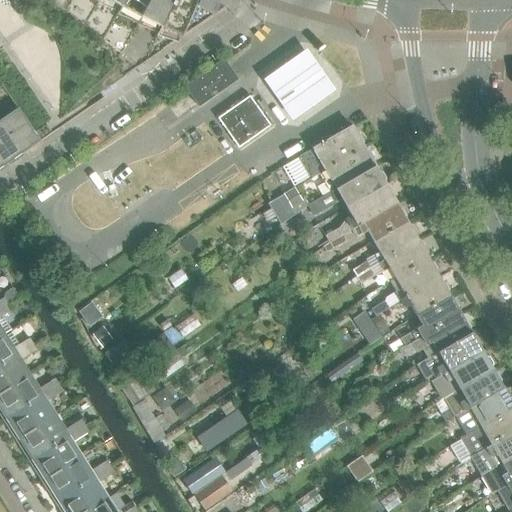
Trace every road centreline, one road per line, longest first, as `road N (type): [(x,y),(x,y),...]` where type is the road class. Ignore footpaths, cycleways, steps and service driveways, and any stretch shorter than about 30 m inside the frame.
road 1 (residential): [(0,185),(247,19),(257,0)]
road 2 (tertiary): [(409,1),(421,111),(446,171),(473,196)]
road 3 (tertiary): [(473,196),(469,127),(479,3)]
